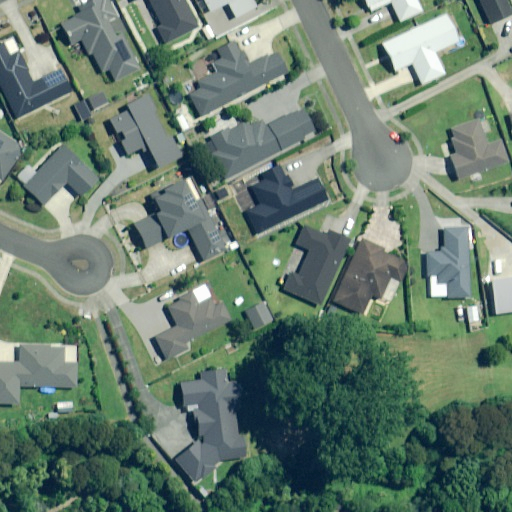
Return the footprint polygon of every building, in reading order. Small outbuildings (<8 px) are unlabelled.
[(115,17),(106,0),(90,0),(78,6),(81,12),(72,16),(73,19),(61,25),(70,45),(79,40),(87,56),(90,54),(100,73),(107,70),(113,82),(139,70),(121,33),(114,37),(107,21),(115,17)] [(197,28),(182,0),(133,0),(135,3),(140,0),(146,0),(160,27),(154,30),(162,46),(197,28)] [(202,0),(209,12),(226,3),(234,18),(254,8),(249,0),(202,0)] [(363,0),(368,12),(390,2),(399,22),(422,12),(416,0),(363,0)] [(478,0),(489,25),(510,15),(503,0),(478,0)] [(458,42),(446,15),(381,44),(393,72),(411,64),(420,85),(444,74),(434,53),(458,42)] [(248,65),(236,41),(216,51),(220,60),(211,64),(216,73),(198,83),(200,89),(188,95),(199,118),(286,74),(274,52),(248,65)] [(9,57),(3,44),(0,45),(0,87),(15,120),(70,95),(59,71),(32,83),(17,53),(9,57)] [(164,140),(145,97),(124,106),(127,112),(107,121),(113,134),(119,132),(123,140),(118,143),(123,156),(140,149),(142,154),(147,152),(154,169),(178,158),(169,137),(164,140)] [(83,101),(73,106),(80,121),(89,116),(83,101)] [(313,134),(300,109),(265,127),(260,117),(241,127),(239,124),(210,139),(216,152),(210,155),(223,180),(313,134)] [(485,146),(476,121),(447,131),(455,154),(447,157),(456,181),(506,163),(499,141),(485,146)] [(14,146),(0,135),(0,179),(18,155),(14,146)] [(96,180),(61,146),(22,187),(42,207),(65,183),(79,197),(96,180)] [(293,191),(280,164),(259,174),(263,182),(252,187),(261,206),(245,213),(256,236),(326,202),(315,180),(293,191)] [(224,251),(190,179),(152,197),(159,213),(134,225),(145,249),(186,230),(202,262),(224,251)] [(327,236),(303,225),(294,245),(309,251),(298,276),(290,273),(283,290),(319,306),(349,240),(328,231),(327,236)] [(468,298),(467,228),(442,229),(442,252),(425,252),(426,277),(436,277),(436,285),(445,284),(445,298),(468,298)] [(383,249),(359,239),(333,302),(362,315),(370,295),(380,300),(389,279),(397,283),(406,262),(382,251),(383,249)] [(511,277),(488,281),(493,315),(511,312),(511,277)] [(229,321),(210,283),(165,305),(176,327),(154,339),(165,361),(185,350),(182,345),(229,321)] [(484,300),(475,301),(476,316),(486,315),(484,300)] [(271,320),(262,303),(244,313),(254,330),(271,320)] [(0,404),(20,405),(20,387),(74,387),(74,363),(64,363),(64,348),(22,348),(22,364),(0,363),(0,404)] [(227,383),(227,372),(201,373),(201,383),(182,384),(183,408),(199,407),(201,439),(196,440),(174,459),(195,481),(217,461),(245,460),(244,434),(239,434),(237,405),(244,405),(242,382),(227,383)]
